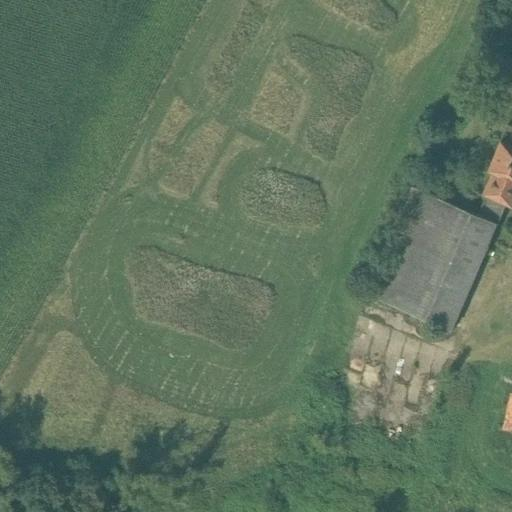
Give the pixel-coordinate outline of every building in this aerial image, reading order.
[(511,125),(508,123),(501,139),(490,169),(494,171),(485,193),(487,194),(507,203),(511,205),(511,125)] [(466,208),(413,186),(367,293),(420,316),(459,225),(466,208)] [(507,203),(487,194),(478,214),(478,215),(496,222),(498,223),(507,203)] [(466,208),(459,225),(466,227),(473,212),(466,208)] [(478,214),(473,212),(466,227),(490,237),(496,222),(478,215),(478,214)] [(459,225),(420,316),(450,329),(490,237),(466,227),(459,225)] [(511,391),(510,399),(503,428),(511,430),(511,391)]
